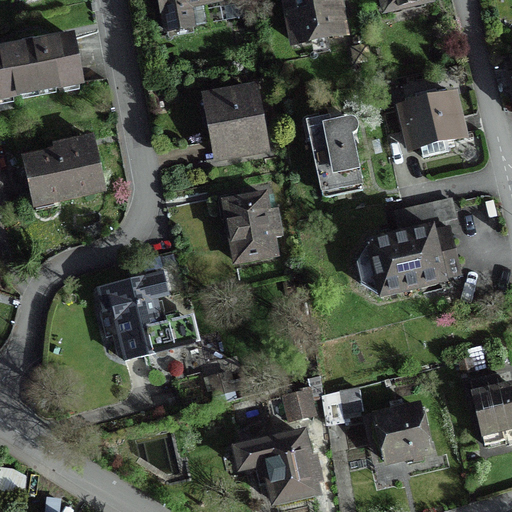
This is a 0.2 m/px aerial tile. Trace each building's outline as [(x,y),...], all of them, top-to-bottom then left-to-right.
[(159,0),(166,32),(191,27),(187,8),(217,2),(216,0),(159,0)] [(284,0),(293,45),(342,36),(335,0),(284,0)] [(381,0),(385,13),(429,3),(427,0),(381,0)] [(0,99),(81,84),(72,40),(35,47),(34,45),(28,46),(21,47),(22,50),(0,53),(0,99)] [(261,151),(257,131),(265,129),(262,115),(255,116),(251,92),(208,100),(211,118),(206,119),(209,140),(215,139),(218,159),(261,151)] [(445,144),(463,139),(453,97),(436,101),(435,97),(434,93),(414,98),(416,106),(399,110),(409,152),(419,150),(422,159),(448,153),(445,144)] [(328,123),(328,120),(306,124),(318,180),(337,176),(340,191),(360,187),(350,138),(352,137),(354,136),(355,133),(356,131),(356,128),(355,126),(354,125),(352,124),(350,123),(347,123),(329,127),(328,123)] [(33,206),(102,191),(93,148),(80,151),(79,147),(78,143),(54,149),(56,156),(24,164),(33,206)] [(275,257),(272,240),(274,240),(269,213),(267,213),(264,197),(224,204),(235,264),(275,257)] [(453,198),(394,211),(400,237),(431,230),(458,224),(453,198)] [(379,296),(379,299),(444,284),(443,281),(459,277),(454,253),(448,230),(432,234),(431,230),(400,237),(367,245),(367,248),(365,249),(355,265),(359,286),(376,296),(379,296)] [(111,312),(124,363),(199,344),(192,318),(161,326),(154,298),(167,295),(162,276),(97,292),(103,314),(111,312)] [(469,360),(457,363),(461,375),(473,372),(469,360)] [(501,432),(511,429),(511,389),(511,387),(501,390),(497,375),(469,382),(473,396),(471,397),(483,447),(504,442),(501,432)] [(295,396),(281,399),(287,424),(314,417),(308,390),(294,393),(295,396)] [(322,398),(326,427),(343,424),(342,420),(348,419),(347,415),(359,413),(356,390),(322,398)] [(377,419),(388,463),(427,453),(417,409),(377,419)] [(269,485),(273,505),(315,495),(301,436),(235,451),(240,471),(253,467),(258,488),(269,485)]
